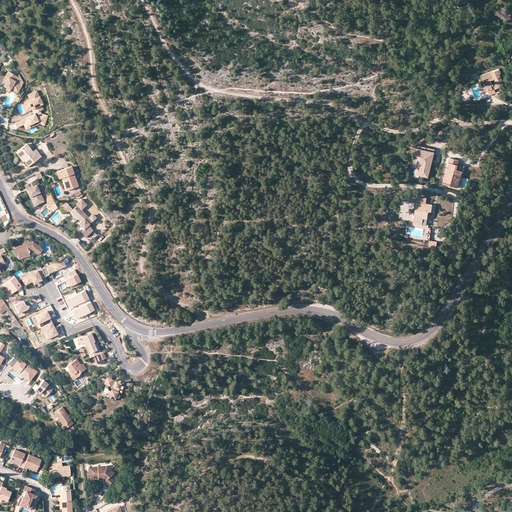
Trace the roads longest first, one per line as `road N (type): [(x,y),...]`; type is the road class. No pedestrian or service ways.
road 1 (tertiary): [(511,191),(457,295),(421,337),(386,341),(301,309),(156,333),(135,328)]
road 2 (track): [(142,0),(170,52),(213,90),(325,104),(388,131),(448,118),(511,121)]
road 3 (track): [(212,323),(144,276),(152,204),(119,150),(70,0)]
road 4 (tertiary): [(135,328),(73,250),(18,216),(0,185)]
road 5 (residential): [(135,328),(144,360),(130,367),(94,320),(66,323),(47,288)]
